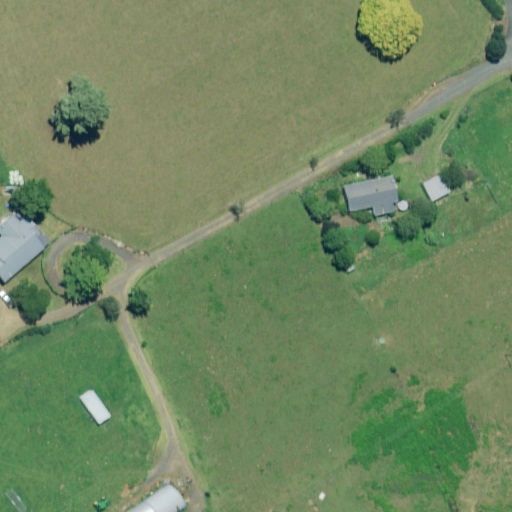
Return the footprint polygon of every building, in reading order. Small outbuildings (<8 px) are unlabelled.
[(448,192),(439,175),(420,185),(429,202),(448,192)] [(392,214),(385,180),(337,189),(342,214),(367,209),(369,218),(392,214)] [(0,224),(0,285),(40,251),(28,237),(34,233),(23,220),(17,225),(9,217),(0,224)] [(107,419),(90,393),(78,401),(96,427),(107,419)] [(180,511),(183,511),(167,489),(134,511),(180,511)]
